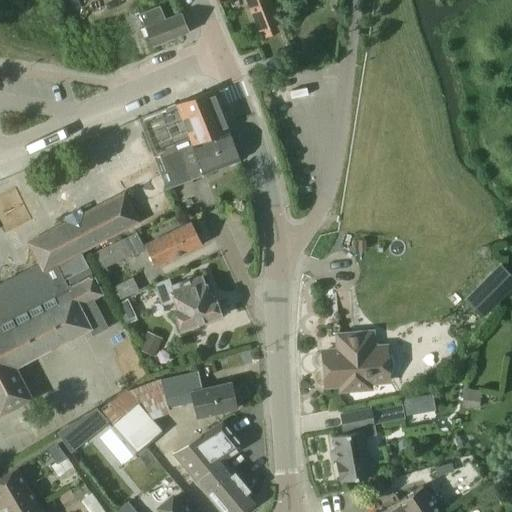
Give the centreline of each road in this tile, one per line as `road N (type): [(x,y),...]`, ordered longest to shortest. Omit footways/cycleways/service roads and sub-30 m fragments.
road 1 (residential): [(283,250),(322,219),(353,0)]
road 2 (tertiary): [(290,511),(283,250)]
road 3 (tertiary): [(283,250),(221,58)]
road 4 (unknown): [(282,361),(209,214)]
road 5 (residential): [(74,116),(221,58)]
